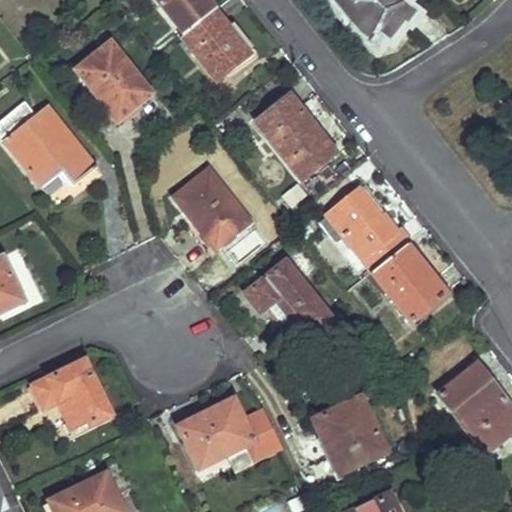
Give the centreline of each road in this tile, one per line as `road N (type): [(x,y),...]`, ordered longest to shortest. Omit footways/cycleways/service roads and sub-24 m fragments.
road 1 (residential): [(194,333),(160,274),(0,356)]
road 2 (residential): [(479,265),(370,107)]
road 3 (residential): [(507,0),(370,107)]
road 4 (residential): [(370,107),(280,0)]
